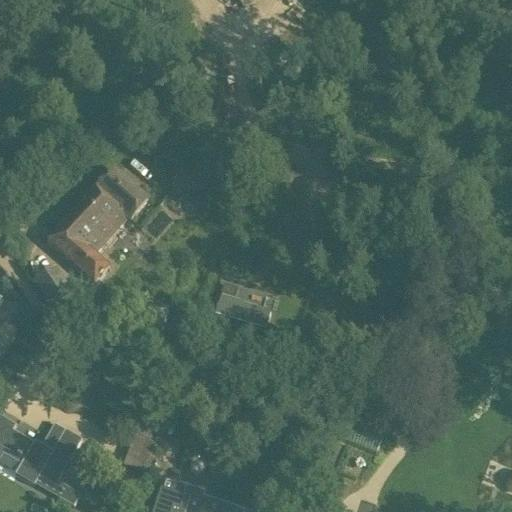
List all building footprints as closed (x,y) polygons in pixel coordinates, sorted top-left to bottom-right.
[(236,0),(243,9),(255,0),(236,0)] [(95,190),(133,217),(148,200),(135,188),(136,187),(114,168),(95,190)] [(208,194),(208,173),(174,173),(173,194),(208,194)] [(129,222),(133,217),(95,190),(47,243),(89,281),(94,285),(108,269),(94,257),(127,219),(129,222)] [(48,307),(70,292),(56,269),(33,284),(48,307)] [(399,380),(424,320),(418,317),(430,288),(408,279),(370,368),(399,380)] [(224,286),(215,316),(265,331),(267,325),(269,323),(271,315),(269,312),(261,309),(260,311),(242,305),(239,307),(237,304),(237,301),(234,300),(236,290),(224,286)] [(166,336),(173,313),(136,302),(129,324),(166,336)] [(0,358),(17,334),(6,326),(8,323),(0,318),(0,358)] [(465,328),(453,325),(450,343),(462,345),(465,328)] [(33,444),(12,432),(16,427),(0,417),(0,449),(20,461),(18,463),(21,465),(14,476),(34,488),(34,487),(73,509),(80,497),(57,483),(81,442),(54,426),(42,447),(34,443),(33,444)] [(181,434),(160,426),(155,441),(175,448),(181,434)] [(511,473),(511,474),(510,474),(509,475),(508,475),(508,476),(507,476),(506,477),(505,478),(505,479),(504,479),(504,480),(503,481),(503,482),(503,483),(503,484),(502,485),(502,486),(503,486),(503,487),(503,488),(503,489),(503,490),(504,490),(504,491),(505,492),(505,493),(506,493),(506,494),(507,494),(508,495),(509,495),(509,496),(510,496),(511,496),(511,473)] [(337,503),(342,491),(321,483),(312,505),(327,511),(328,511),(333,501),(337,503)] [(239,511),(202,499),(204,494),(178,486),(174,497),(160,492),(153,511),(239,511)]
